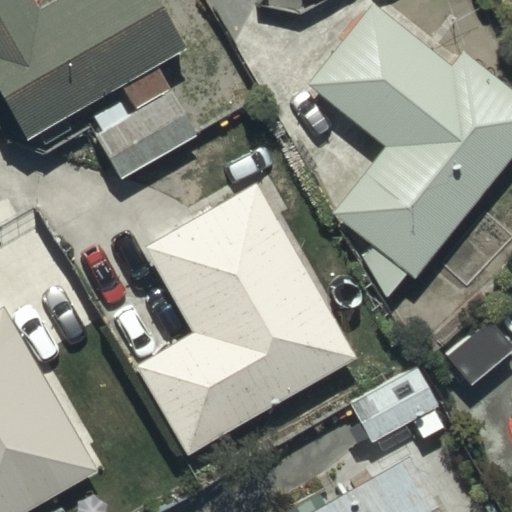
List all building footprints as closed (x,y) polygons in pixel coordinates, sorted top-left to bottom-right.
[(0,0),(0,103),(15,130),(114,74),(131,103),(90,126),(115,171),(194,127),(152,53),(176,39),(154,0),(0,0)] [(328,200),(409,265),(511,137),(511,88),(454,42),(445,54),(378,0),(363,0),(302,76),(378,137),(328,200)] [(187,323),(125,359),(175,446),(349,346),(248,171),(136,235),(187,323)] [(0,511),(87,459),(0,315),(0,511)] [(431,396),(412,359),(346,393),(365,431),(431,396)] [(432,511),(393,444),(274,511),(432,511)]
